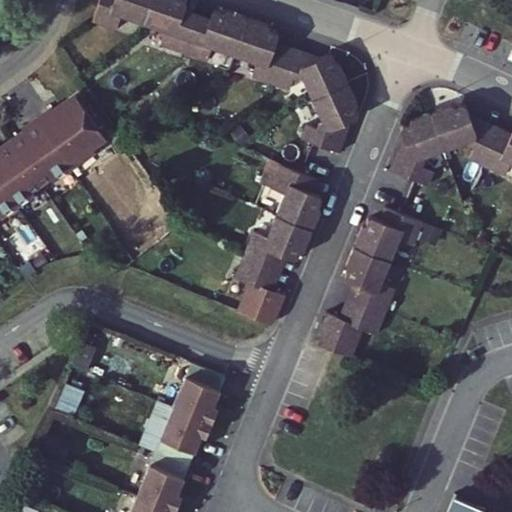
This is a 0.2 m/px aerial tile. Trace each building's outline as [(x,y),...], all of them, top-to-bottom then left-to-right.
[(304,128),(298,131),(295,139),(285,135),(280,148),(315,162),(328,129),(339,124),(340,122),(341,120),(341,118),(341,117),(338,112),(343,109),(323,71),(319,73),(315,65),(313,64),(310,64),(300,70),(258,53),(259,50),(260,48),(259,45),(258,43),(256,42),(250,39),(252,35),(210,19),(209,23),(204,21),(202,20),(199,21),(197,22),(197,24),(195,28),(169,18),(171,14),(171,11),(170,10),(169,8),(167,6),(162,4),(164,0),(162,0),(88,0),(79,24),(102,32),(107,20),(152,38),(147,51),(190,68),(195,54),(240,72),(235,86),(272,100),(276,90),(281,91),(284,90),(304,128)] [(417,163),(420,157),(418,152),(461,136),(462,140),(470,143),(466,154),(502,171),(508,159),(511,160),(511,125),(509,132),(465,112),(462,101),(460,99),(459,98),(458,98),(456,98),(450,101),(449,97),(405,113),(407,116),(402,118),(400,119),(399,120),(399,122),(399,124),(403,132),(387,166),(423,182),(429,169),(417,163)] [(67,98),(46,113),(42,108),(11,128),(15,133),(0,143),(0,209),(22,195),(19,191),(38,179),(40,183),(84,153),(82,149),(95,140),(67,98)] [(279,253),(283,255),(302,212),(297,211),(300,204),(300,203),(299,201),(298,199),(297,198),(293,197),(298,184),(262,168),(252,190),(265,196),(245,239),(233,234),(215,275),(228,281),(215,309),(246,322),(254,319),(264,297),(251,292),(265,260),(268,262),(270,262),(272,262),(274,261),(276,260),(279,253)] [(387,290),(374,284),(393,241),(406,247),(416,223),(404,217),(380,207),(374,222),(369,220),(367,219),(364,220),(362,221),(361,223),(359,226),(357,225),(338,269),(340,270),(338,275),(338,277),(338,279),(340,281),(341,282),(347,284),(332,316),(320,311),(310,333),(313,341),(336,351),(336,349),(344,353),(356,326),(368,332),(387,290)] [(391,259),(384,281),(396,285),(403,264),(391,259)] [(162,491),(184,433),(189,435),(200,406),(194,404),(206,372),(174,360),(132,471),(155,508),(158,511),(159,511),(167,492),(162,491)] [(132,471),(116,511),(158,511),(155,508),(132,471)] [(506,511),(477,501),(451,490),(442,511),(506,511)]
